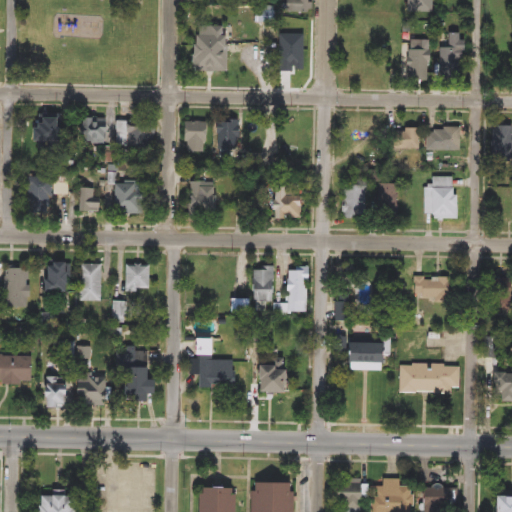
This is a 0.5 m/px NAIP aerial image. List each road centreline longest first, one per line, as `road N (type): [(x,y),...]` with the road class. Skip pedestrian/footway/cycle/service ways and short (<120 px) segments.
road 1 (residential): [(0,235),(511,246)]
road 2 (primary): [(0,437),(511,448)]
road 3 (residential): [(511,104),(0,97)]
road 4 (residential): [(318,511),(325,0)]
road 5 (residential): [(472,511),(476,0)]
road 6 (residential): [(171,511),(170,0)]
road 7 (residential): [(5,236),(10,0)]
